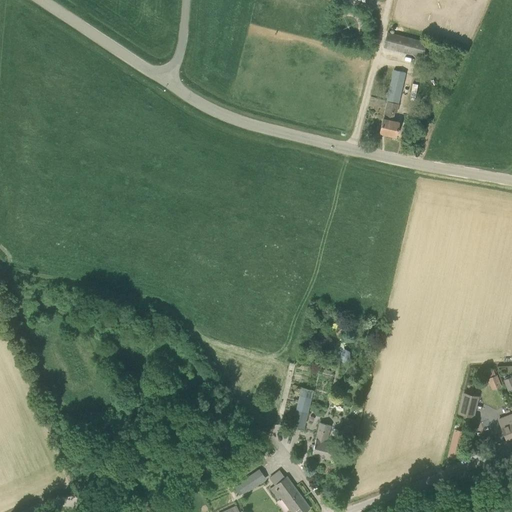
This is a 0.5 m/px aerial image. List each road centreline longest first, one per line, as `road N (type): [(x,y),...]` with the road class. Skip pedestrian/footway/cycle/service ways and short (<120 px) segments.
road 1 (unclassified): [(511,181),(253,126),(163,81)]
road 2 (unclassified): [(355,511),(511,449)]
road 3 (track): [(351,150),(389,0)]
road 4 (unclassified): [(163,81),(40,0)]
